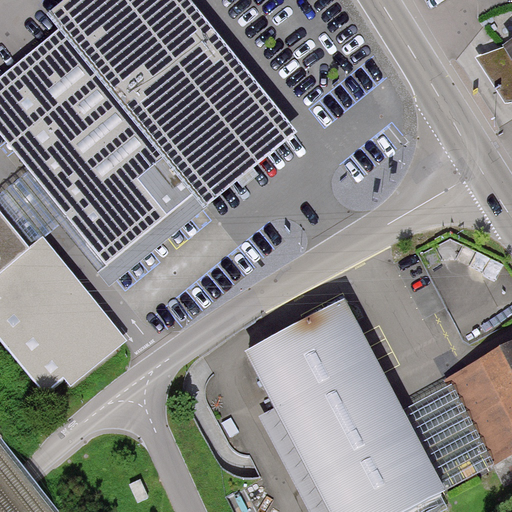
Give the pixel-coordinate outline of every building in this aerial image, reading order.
[(51,43),(0,83),(0,151),(98,274),(185,204),(201,225),(293,151),(171,0),(75,0),(39,29),(51,43)] [(511,45),(496,55),(511,80),(511,45)] [(511,80),(496,55),(483,60),(478,62),(505,108),(511,107),(511,80)] [(0,350),(41,400),(60,383),(69,394),(118,354),(32,249),(18,260),(0,238),(0,350)] [(344,298),(244,349),(273,405),(327,511),(405,511),(444,493),(442,489),(401,409),(359,328),(344,298)] [(511,341),(450,373),(455,382),(496,462),(511,454),(511,341)] [(496,462),(455,382),(401,409),(442,489),(496,462)] [(327,511),(273,405),(259,412),(309,511),(327,511)]
